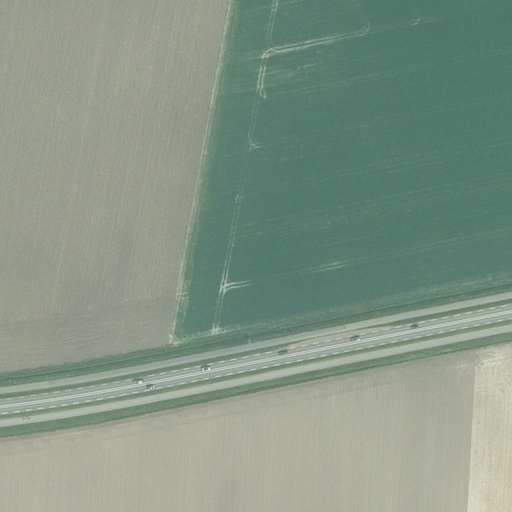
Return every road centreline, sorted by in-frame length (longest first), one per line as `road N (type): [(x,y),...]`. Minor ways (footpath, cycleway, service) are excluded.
road 1 (unclassified): [(511,329),(0,424)]
road 2 (primary): [(0,407),(511,313)]
road 3 (unclassified): [(0,391),(511,297)]
